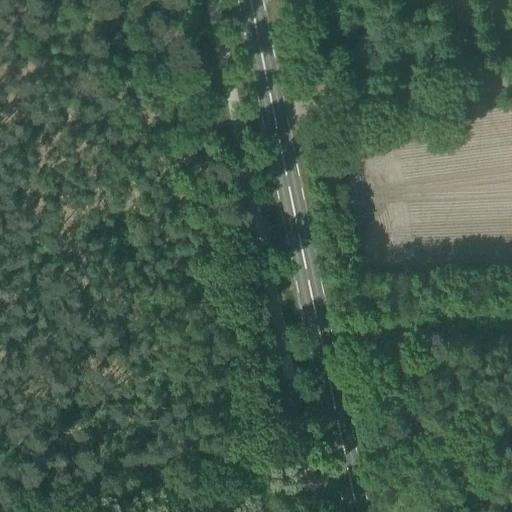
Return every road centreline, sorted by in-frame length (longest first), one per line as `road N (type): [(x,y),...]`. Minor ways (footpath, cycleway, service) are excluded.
road 1 (primary): [(355,511),(249,0)]
road 2 (track): [(0,504),(309,461)]
road 3 (track): [(314,331),(511,314)]
